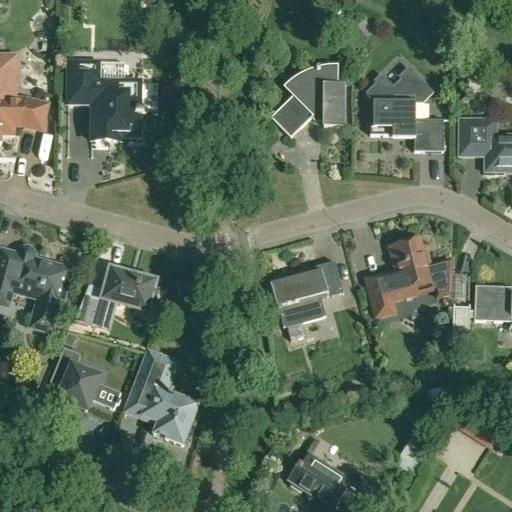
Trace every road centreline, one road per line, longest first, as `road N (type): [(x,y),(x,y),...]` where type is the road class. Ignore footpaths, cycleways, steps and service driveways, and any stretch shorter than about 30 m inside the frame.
road 1 (residential): [(511,237),(458,205),(395,201),(205,250),(0,197)]
road 2 (residential): [(148,511),(0,446)]
